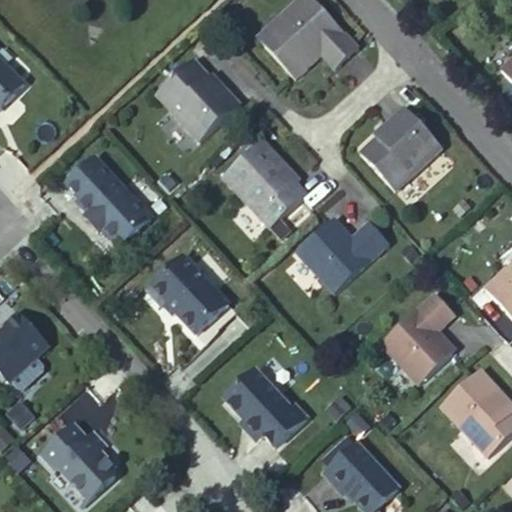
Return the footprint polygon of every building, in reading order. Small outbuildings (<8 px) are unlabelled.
[(288,26),(265,47),(297,81),(322,58),(335,72),(358,51),(311,0),(303,0),(282,20),(288,26)] [(259,41),(265,47),(288,26),(282,20),(259,41)] [(0,53),(1,53),(0,51),(0,115),(28,86),(0,59),(0,53)] [(511,64),(501,74),(511,85),(511,64)] [(219,92),(208,80),(194,65),(157,99),(200,145),(241,107),(224,89),(219,92)] [(213,77),(208,80),(219,92),(224,89),(213,77)] [(391,131),(378,142),(362,157),(396,193),(443,150),(406,110),(387,127),(391,131)] [(375,138),(378,142),(391,131),(387,127),(375,138)] [(307,197),(296,185),(280,168),(284,164),(264,144),(225,180),(271,231),(307,197)] [(98,159),(69,186),(83,202),(80,204),(92,217),(88,220),(100,234),(104,230),(122,250),(154,220),(98,159)] [(280,168),(296,185),(300,182),(284,164),(280,168)] [(334,223),(331,226),(349,246),(352,243),(334,223)] [(349,246),(331,226),(298,257),(335,297),(388,247),(370,227),(352,243),(349,246)] [(166,307),(169,305),(178,315),(198,337),(231,307),(187,258),(149,293),(164,309),(166,307)] [(511,319),(511,267),(486,291),(511,319)] [(417,388),(451,357),(434,338),(438,335),(454,320),(435,299),(381,348),(417,388)] [(169,305),(166,307),(175,317),(178,315),(169,305)] [(6,327),(8,329),(0,336),(0,372),(11,384),(49,348),(19,316),(6,327)] [(434,338),(451,357),(455,354),(438,335),(434,338)] [(259,373),(227,403),(247,424),(263,442),(266,439),(277,451),(310,421),(298,408),(294,412),(259,373)] [(511,414),(497,398),(500,395),(481,373),(441,410),(488,461),(511,438),(511,414)] [(511,407),(500,395),(497,398),(511,414),(511,407)] [(22,406),(9,417),(22,431),(34,420),(22,406)] [(361,417),(350,427),(362,441),(373,430),(361,417)] [(247,424),(243,428),(259,446),(263,442),(247,424)] [(43,458),(55,472),(59,469),(90,503),(116,479),(116,471),(100,454),(107,448),(94,434),(88,440),(76,428),(43,458)] [(16,441),(6,431),(0,436),(0,451),(2,454),(16,441)] [(334,471),(328,477),(348,498),(351,495),(366,511),(379,511),(402,492),(361,446),(358,449),(351,441),(327,463),(334,471)] [(18,452),(7,462),(19,475),(30,465),(18,452)]
